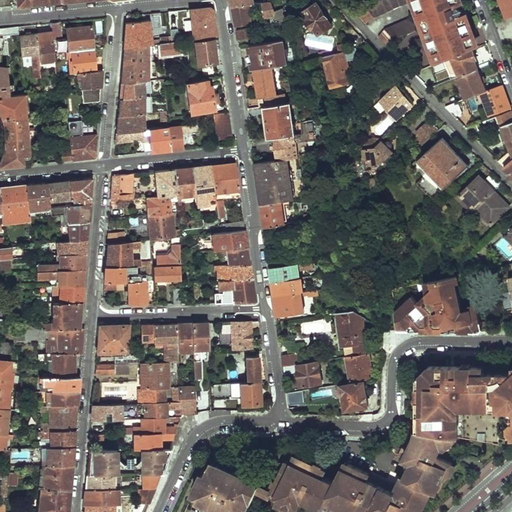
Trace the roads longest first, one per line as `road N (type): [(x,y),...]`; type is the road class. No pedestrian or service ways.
road 1 (residential): [(279,423),(378,424),(390,410),(392,363),(406,345),(511,341)]
road 2 (residential): [(335,0),(511,183)]
road 3 (residential): [(75,511),(92,316)]
road 4 (residential): [(92,316),(266,309)]
road 5 (residential): [(157,511),(205,427),(279,423)]
road 6 (residential): [(243,150),(266,309)]
road 7 (residential): [(105,164),(117,8)]
road 8 (residential): [(92,316),(105,164)]
road 9 (residential): [(221,0),(243,150)]
road 10 (residential): [(243,150),(105,164)]
